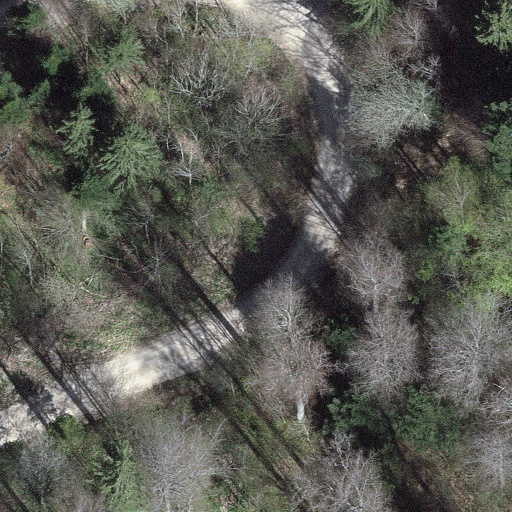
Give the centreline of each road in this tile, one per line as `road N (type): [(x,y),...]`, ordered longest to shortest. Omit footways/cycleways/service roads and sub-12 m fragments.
road 1 (unclassified): [(281,0),(316,57),(333,112),(334,168),(311,254),(278,293),(212,339),(0,438)]
road 2 (track): [(311,254),(511,86)]
